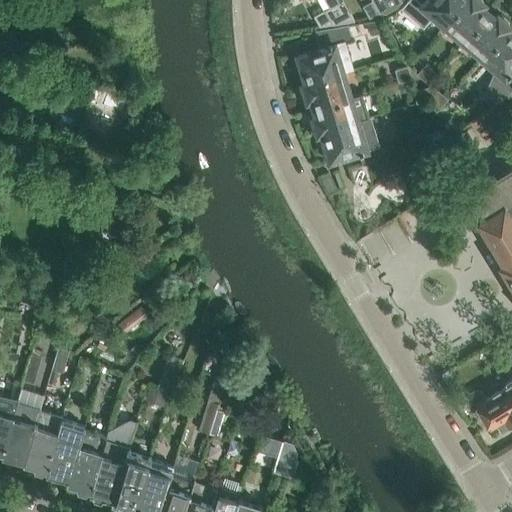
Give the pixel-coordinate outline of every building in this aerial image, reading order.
[(325,0),(329,6),(313,15),(319,25),(323,25),(324,25),(356,19),(344,0),(338,0),(325,0)] [(379,11),(373,0),(363,5),(369,17),(379,11)] [(402,0),(373,0),(379,11),(385,13),(398,7),(402,0)] [(406,0),(399,9),(411,19),(416,14),(427,23),(433,17),(443,25),(464,0),(406,0)] [(464,0),(443,25),(462,42),(489,11),(482,5),(484,2),(483,1),(482,0),(464,0)] [(489,11),(462,42),(481,59),(510,25),(509,24),(509,21),(503,16),(499,15),(498,14),(495,17),(489,11)] [(352,39),(348,24),(314,29),(320,47),(298,54),(302,67),(298,68),(303,83),(346,70),(338,43),(352,39)] [(511,26),(510,25),(481,59),(493,70),(485,91),(497,101),(503,98),(509,93),(511,89),(511,70),(510,69),(511,67),(511,26)] [(427,62),(419,72),(417,74),(428,82),(437,71),(427,62)] [(408,65),(395,69),(399,81),(411,77),(408,65)] [(314,107),(354,94),(346,70),(303,83),(303,85),(302,88),(304,95),(307,97),(307,99),(311,98),(314,107)] [(432,84),(423,87),(429,98),(436,111),(448,98),(432,84)] [(423,87),(414,90),(418,102),(429,98),(423,87)] [(313,118),(312,121),(314,129),(317,131),(318,132),(361,119),(369,117),(364,100),(361,93),(354,95),(354,94),(314,107),(316,115),(313,116),(313,118)] [(369,146),(361,119),(318,132),(322,148),(326,146),(330,159),(359,151),(363,164),(388,157),(384,141),(369,146)] [(465,129),(451,139),(459,153),(474,143),(465,129)] [(511,164),(466,189),(483,218),(479,220),(505,262),(502,264),(511,281),(511,164)] [(118,201),(102,204),(108,235),(123,232),(118,201)] [(124,333),(149,314),(142,305),(117,324),(124,333)] [(58,346),(52,367),(62,370),(69,349),(58,346)] [(32,352),(24,379),(34,381),(41,355),(32,352)] [(170,390),(178,372),(166,366),(158,385),(170,390)] [(3,452),(21,389),(22,385),(4,382),(6,370),(1,369),(0,373),(0,452),(1,451),(3,452)] [(214,376),(208,398),(199,428),(209,431),(217,407),(227,372),(222,371),(214,376)] [(186,375),(178,372),(170,390),(169,395),(177,398),(186,375)] [(511,424),(511,392),(506,383),(484,397),(480,390),(479,389),(477,389),(474,389),(473,389),(472,390),(471,392),(471,394),(472,396),(476,404),(490,426),(496,422),(502,431),(511,424)] [(149,385),(146,399),(164,404),(168,391),(149,385)] [(25,463),(41,408),(40,408),(41,406),(40,406),(44,395),(21,389),(3,452),(2,454),(24,461),(24,463),(25,463)] [(462,390),(453,395),(462,409),(471,404),(462,390)] [(225,410),(217,407),(209,431),(217,434),(225,410)] [(47,470),(63,418),(62,417),(63,415),(41,408),(25,463),(33,465),(35,470),(42,472),(46,469),(47,470)] [(114,499),(129,447),(137,419),(131,417),(108,429),(107,434),(108,434),(91,489),(90,492),(92,492),(94,496),(101,498),(104,496),(114,499)] [(84,427),(85,428),(85,425),(63,418),(47,470),(46,472),(68,478),(84,427)] [(108,434),(107,434),(85,428),(84,427),(68,478),(67,481),(78,485),(79,488),(86,490),(89,488),(91,489),(108,434)] [(273,437),(268,452),(279,455),(279,454),(283,440),(273,437)] [(292,443),(283,440),(279,454),(279,455),(274,469),(274,471),(292,477),(297,459),(295,458),(297,452),(292,443)] [(135,509),(151,455),(129,447),(114,499),(113,502),(122,505),(123,509),(131,511),(134,509),(135,509)] [(159,511),(173,469),(172,468),(173,465),(151,457),(151,455),(135,509),(134,511),(159,511)] [(184,511),(195,478),(194,478),(195,476),(173,469),(159,511),(184,511)] [(209,511),(218,487),(195,478),(184,511),(209,511)] [(234,511),(239,497),(243,485),(221,478),(218,487),(209,511),(234,511)] [(262,511),(265,505),(263,504),(239,497),(234,511),(262,511)]
